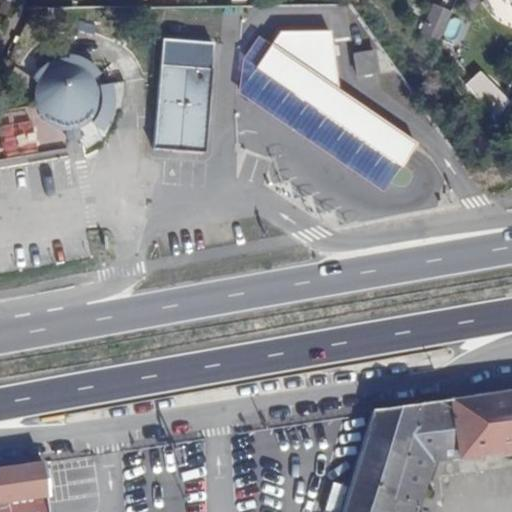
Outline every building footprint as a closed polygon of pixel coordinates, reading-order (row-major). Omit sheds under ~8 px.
[(443,38),(450,7),(433,4),(426,35),(443,38)] [(457,39),(463,20),(451,16),(445,35),(457,39)] [(279,29),(270,49),(256,68),(402,170),(416,145),(338,89),(330,30),(279,29)] [(204,153),(206,134),(210,77),(212,43),(162,39),(153,149),(204,153)] [(270,49),(257,41),(239,66),(235,99),(382,198),(402,170),(256,68),(270,49)] [(89,78),(97,71),(91,62),(80,55),(70,52),(69,56),(59,56),(50,57),(43,61),(36,66),(33,70),(38,74),(34,80),(31,87),(30,96),(32,105),(36,113),(41,119),(52,125),(61,127),(62,136),(73,136),(74,124),(80,121),(92,133),(101,124),(107,114),(110,104),(111,94),(110,84),(93,84),(89,78)] [(357,76),(377,73),(374,52),(353,55),(357,76)] [(498,115),(509,105),(490,84),(479,93),(498,115)] [(511,390),(370,412),(339,511),(409,511),(412,505),(417,506),(431,461),(511,449),(511,390)] [(339,511),(370,412),(266,428),(271,469),(268,501),(299,496),(297,510),(320,508),(318,511),(339,511)] [(0,511),(47,511),(45,498),(50,497),(46,462),(0,468),(0,511)]
